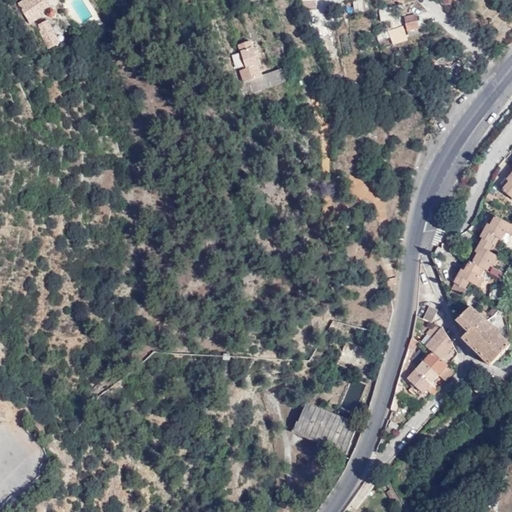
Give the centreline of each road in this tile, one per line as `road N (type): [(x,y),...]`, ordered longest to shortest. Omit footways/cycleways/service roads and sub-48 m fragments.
road 1 (residential): [(360,461),(385,457),(460,365),(458,341),(413,247)]
road 2 (primary): [(413,247),(400,334),(360,461)]
road 3 (primary): [(511,69),(438,169),(413,247)]
